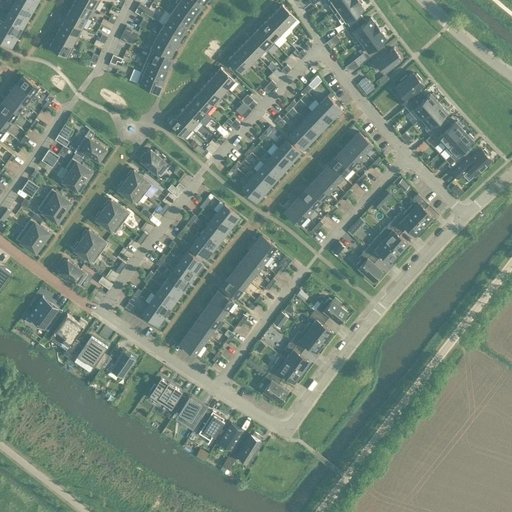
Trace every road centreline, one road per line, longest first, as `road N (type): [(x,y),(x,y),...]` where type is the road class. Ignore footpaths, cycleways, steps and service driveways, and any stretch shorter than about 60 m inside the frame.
road 1 (residential): [(465,216),(379,308),(286,432),(216,389)]
road 2 (unclassified): [(319,511),(511,265)]
road 3 (residential): [(101,314),(198,181)]
road 4 (residential): [(215,159),(321,45)]
road 5 (residential): [(216,389),(306,268)]
road 6 (residential): [(321,45),(409,155)]
road 7 (residential): [(216,389),(101,314)]
road 8 (residential): [(101,314),(0,238)]
road 9 (residential): [(409,155),(326,243)]
